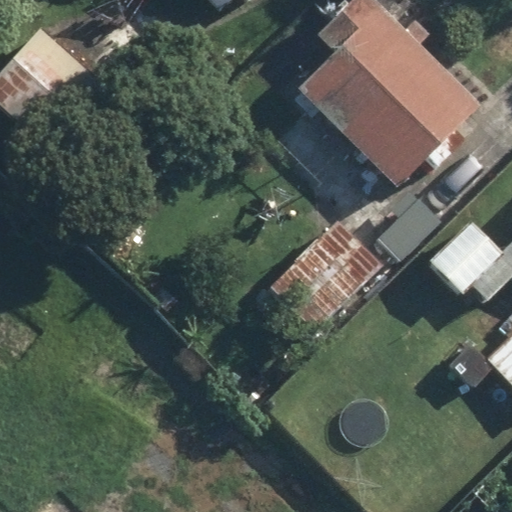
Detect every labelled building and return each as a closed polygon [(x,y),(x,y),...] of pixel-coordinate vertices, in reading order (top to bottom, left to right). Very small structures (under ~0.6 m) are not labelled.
[(234,0),(206,0),(219,14),(234,0)] [(378,7),(299,89),(315,105),(362,150),(403,190),(482,108),(378,7)] [(78,120),(104,149),(133,123),(53,32),(0,79),(0,108),(40,154),(78,120)] [(356,156),(310,111),(277,145),(323,189),(356,156)] [(510,255),(471,220),(431,264),(470,300),(510,255)] [(337,222),(272,281),(319,332),(384,273),(337,222)] [(217,478),(253,444),(216,405),(181,439),(217,478)] [(262,455),(225,488),(246,511),(263,511),(291,488),(262,455)] [(236,511),(226,500),(213,511),(236,511)] [(0,511),(69,511),(61,503),(51,511),(0,511)]
